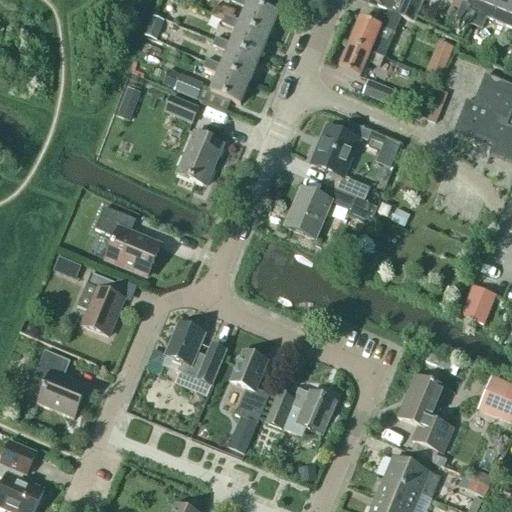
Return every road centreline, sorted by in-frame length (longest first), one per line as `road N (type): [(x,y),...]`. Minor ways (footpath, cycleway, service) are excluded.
road 1 (residential): [(318,511),(363,404),(363,381),(349,364),(206,304)]
road 2 (residential): [(206,304),(297,87)]
road 3 (residential): [(101,434),(151,314),(165,303),(206,304)]
road 4 (residential): [(101,434),(212,479),(226,497),(264,511)]
